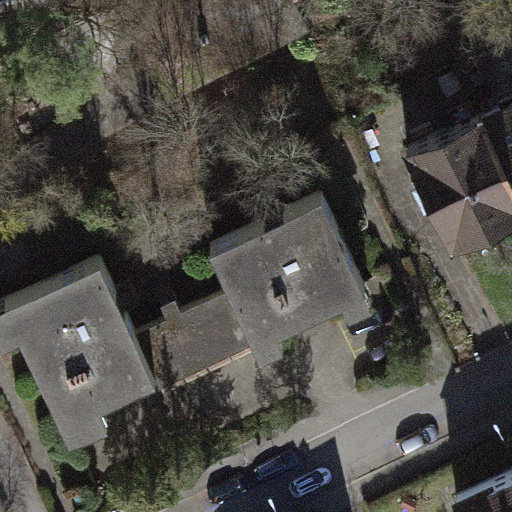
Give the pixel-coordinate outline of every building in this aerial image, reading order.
[(284,0),(123,0),(169,89),(297,24),(284,0)] [(511,169),(511,99),(484,112),(511,169)] [(511,211),(511,169),(484,112),(483,110),(408,145),(454,239),(511,211)] [(254,334),(366,281),(321,188),(210,241),(229,282),(254,334)] [(136,327),(100,251),(5,296),(61,414),(155,369),(156,368),(136,327)] [(254,334),(229,282),(136,327),(156,368),(155,369),(160,379),(254,334)] [(511,511),(511,465),(456,493),(465,511),(511,511)]
